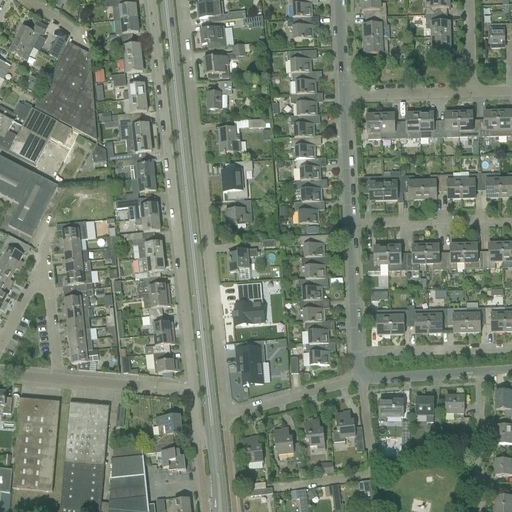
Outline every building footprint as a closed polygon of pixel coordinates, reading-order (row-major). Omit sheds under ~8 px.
[(285,0),(286,2),(288,2),(288,7),(292,7),(293,20),(311,19),(310,3),(317,3),(316,0),(285,0)] [(360,0),(361,6),(362,6),(362,13),(364,13),(364,20),(386,19),(386,10),(380,9),(379,0),(360,0)] [(430,0),(431,4),(425,4),(425,8),(425,17),(447,17),(447,10),(449,10),(448,0),(430,0)] [(119,2),(105,3),(105,10),(112,9),(114,23),(137,20),(135,6),(129,7),(119,8),(119,2)] [(213,5),(197,6),(199,20),(208,19),(208,25),(221,24),(221,23),(227,23),(242,21),(245,21),(245,20),(245,13),(228,15),(228,16),(223,17),(222,4),(213,5)] [(447,24),(447,17),(425,17),(426,26),(431,27),(432,39),(449,39),(449,24),(447,24)] [(245,21),(242,21),(243,28),(248,27),(248,31),(263,29),(262,18),(245,20),(245,21)] [(287,20),(285,20),(285,24),(287,24),(287,29),(293,29),(294,42),(303,41),(313,41),(312,25),(318,24),(318,18),(311,19),(293,20),(287,20)] [(362,34),(362,41),(363,41),(363,42),(381,41),(387,41),(389,40),(388,26),(386,27),(386,19),(364,20),(365,26),(363,26),(363,34),(362,34)] [(115,37),(108,38),(109,43),(121,42),(128,41),(127,35),(132,35),(138,34),(137,20),(114,23),(115,37)] [(43,38),(47,29),(37,24),(32,34),(22,29),(16,41),(33,50),(40,36),(43,38)] [(500,26),(490,26),(490,50),(504,50),(504,40),(509,40),(509,43),(510,43),(509,26),(500,26)] [(226,49),(224,30),(200,32),(202,46),(208,45),(209,51),(226,49)] [(57,61),(66,43),(56,39),(48,56),(57,61)] [(426,62),(448,61),(448,54),(450,54),(449,39),(432,39),(432,51),(426,52),(426,62)] [(27,62),(33,50),(16,41),(9,54),(27,62)] [(363,43),(362,43),(363,50),(364,50),(364,57),(366,57),(366,64),(386,63),(387,63),(388,63),(388,56),(387,54),(387,41),(381,41),(363,42),(363,43)] [(96,142),(92,77),(90,57),(90,55),(68,44),(35,109),(96,142)] [(133,46),(124,47),(125,61),(141,60),(139,46),(133,46)] [(244,47),(231,49),(232,56),(233,60),(238,59),(245,58),(245,54),(248,53),(249,53),(248,46),(247,47),(244,47)] [(286,54),(284,54),(284,58),(286,57),(286,63),(291,62),(291,75),(310,74),(309,59),(316,58),(316,52),(306,53),(286,54)] [(204,68),(202,68),(203,75),(205,74),(205,76),(207,76),(207,81),(219,81),(219,76),(225,75),(224,68),(229,67),(228,62),(238,61),(238,59),(233,60),(232,56),(222,57),(222,59),(213,60),(213,59),(203,60),(204,68)] [(125,61),(122,62),(123,74),(126,73),(127,76),(143,74),(142,73),(142,67),(143,67),(143,61),(141,61),(141,60),(125,61)] [(0,61),(0,76),(3,71),(7,73),(10,67),(0,61)] [(44,71),(41,77),(47,81),(50,75),(44,71)] [(291,75),(290,75),(290,79),(291,79),(292,84),(290,84),(291,97),(292,96),(296,96),(315,95),(314,80),(321,80),(321,73),(310,74),(291,75)] [(37,97),(45,82),(32,76),(29,81),(30,82),(26,92),(37,97)] [(207,95),(207,111),(217,111),(220,111),(227,111),(227,97),(227,91),(231,91),(231,84),(217,84),(218,84),(218,91),(220,91),(220,95),(217,95),(207,95)] [(129,93),(123,94),(124,102),(130,101),(145,100),(144,85),(134,87),(128,87),(129,93)] [(291,97),(290,97),(290,105),(293,105),(293,118),(316,117),(315,102),(322,101),(322,95),(315,95),(296,96),(292,96),(291,97)] [(145,100),(130,101),(131,115),(141,114),(147,114),(145,100)] [(0,116),(22,128),(31,111),(18,104),(13,115),(0,107),(0,116)] [(22,128),(0,116),(0,149),(35,167),(50,139),(63,146),(71,150),(78,135),(71,131),(31,110),(31,111),(22,128)] [(511,123),(511,124),(511,113),(497,114),(498,138),(511,137),(511,123)] [(472,125),(472,114),(458,115),(459,139),(478,139),(478,124),(477,124),(472,125)] [(498,138),(497,114),(483,114),(484,124),(478,124),(478,139),(498,138)] [(110,115),(102,116),(103,123),(103,124),(111,123),(110,115)] [(433,126),(433,115),(419,116),(420,140),(437,140),(437,144),(439,144),(439,125),(438,125),(433,126)] [(459,139),(458,115),(444,115),(445,125),(439,125),(439,144),(442,144),(442,140),(459,139)] [(394,127),(394,116),(380,117),(381,141),(400,141),(400,126),(394,127)] [(400,126),(400,141),(406,141),(420,140),(419,116),(405,116),(405,123),(405,126),(400,126)] [(289,118),(288,118),(288,122),(289,122),(290,127),(294,127),(294,140),(313,139),(312,123),(319,123),(319,117),(316,117),(293,118),(289,118)] [(361,142),(371,142),(381,141),(380,117),(366,117),(366,125),(360,125),(361,142)] [(131,121),(118,123),(118,129),(120,143),(127,142),(133,141),(150,139),(150,138),(151,138),(150,131),(149,132),(148,127),(148,125),(142,126),(132,127),(131,121)] [(249,122),(248,122),(248,129),(248,130),(265,129),(265,121),(249,122)] [(228,131),(218,132),(220,155),(230,155),(240,154),(239,139),(235,139),(234,130),(228,131)] [(133,141),(127,142),(128,150),(128,156),(133,156),(135,155),(145,154),(151,153),(151,152),(150,147),(152,147),(151,140),(150,140),(150,139),(133,141)] [(291,140),(289,140),(290,144),(291,144),(291,149),(295,149),(295,161),(314,160),(313,145),(320,145),(320,139),(313,139),(294,140),(291,140)] [(96,147),(93,152),(98,154),(99,161),(106,160),(105,152),(96,147)] [(113,158),(113,155),(108,156),(108,164),(114,163),(114,164),(122,163),(122,162),(134,161),(133,156),(128,156),(113,158)] [(0,196),(19,206),(8,227),(32,239),(58,188),(8,162),(0,157),(0,196)] [(319,182),(319,166),(325,166),(325,160),(314,160),(295,161),(296,171),(300,170),(301,182),(319,182)] [(135,167),(134,161),(122,162),(122,163),(123,168),(129,168),(131,182),(154,179),(152,165),(142,166),(135,167)] [(253,162),(253,171),(273,170),(272,161),(253,162)] [(232,173),(222,174),(223,194),(227,194),(228,202),(247,200),(245,173),(252,173),(252,163),(237,164),(238,173),(235,173),(232,173)] [(507,181),(499,182),(500,200),(511,199),(511,174),(507,175),(507,181)] [(491,175),(480,176),(480,190),(486,190),(486,193),(486,200),(500,200),(499,182),(499,175),(491,175)] [(452,176),(441,177),(441,191),(447,191),(447,194),(447,201),(461,201),(461,183),(452,183),(452,176)] [(468,183),(461,183),(461,201),(475,200),(475,193),(475,190),(480,190),(480,176),(468,176),(468,183)] [(429,184),(422,184),(422,202),(436,201),(436,194),(436,191),(441,191),(441,177),(429,177),(429,184)] [(373,179),(363,179),(363,196),(369,196),(369,203),(383,203),(383,178),(373,179)] [(391,178),(383,178),(383,203),(397,202),(397,192),(402,192),(402,178),(400,178),(391,178)] [(405,178),(402,178),(402,192),(403,192),(408,192),(408,195),(408,202),(422,202),(422,184),(413,184),(413,178),(405,178)] [(126,202),(138,200),(138,195),(155,193),(154,179),(131,182),(132,196),(125,196),(126,202)] [(320,203),(320,188),(327,188),(326,181),(319,182),(301,182),(297,183),(297,192),(301,191),(302,204),(320,203)] [(138,201),(138,200),(126,202),(115,204),(116,211),(134,209),(135,221),(158,219),(157,205),(143,206),(143,200),(138,201)] [(251,210),(250,203),(233,204),(234,212),(225,212),(226,228),(238,227),(238,230),(246,230),(246,225),(252,225),(251,210)] [(317,225),(317,210),(323,209),(323,203),(320,203),(302,204),(294,204),(294,214),(298,213),(299,226),(317,225)] [(287,208),(279,209),(280,218),(287,218),(287,208)] [(144,234),(118,237),(118,243),(131,242),(131,241),(154,239),(154,233),(160,233),(158,219),(135,221),(136,227),(143,226),(144,234)] [(63,240),(60,240),(60,244),(79,242),(87,241),(95,241),(94,223),(85,224),(81,224),(78,225),(68,226),(68,232),(62,233),(63,240)] [(8,237),(2,249),(7,252),(3,259),(21,268),(23,264),(20,263),(23,256),(18,254),(22,244),(8,237)] [(323,259),(323,243),(329,243),(329,237),(300,238),(300,247),(304,247),(305,260),(323,259)] [(154,239),(131,241),(131,242),(131,248),(137,247),(139,261),(163,259),(161,245),(155,245),(154,239)] [(262,250),(275,249),(274,241),(262,242),(262,250)] [(81,253),(79,242),(60,244),(61,248),(64,248),(64,255),(81,253)] [(511,245),(502,246),(502,264),(510,264),(510,270),(511,269),(511,245)] [(477,246),(463,247),(464,265),(464,271),(471,271),(483,271),(482,256),(477,256),(477,254),(477,246)] [(483,256),(482,256),(483,271),(494,270),(494,264),(502,264),(502,246),(488,246),(488,253),(489,256),(483,256)] [(439,247),(425,248),(426,266),(433,266),(433,272),(445,272),(444,257),(439,257),(439,255),(439,247)] [(445,257),(444,257),(445,272),(457,271),(464,271),(464,265),(463,247),(450,247),(450,254),(450,257),(445,257)] [(400,248),(387,249),(387,267),(387,273),(395,273),(406,273),(406,258),(401,258),(400,256),(400,248)] [(406,258),(406,273),(418,272),(418,266),(426,266),(425,248),(412,248),(412,255),(412,258),(406,258)] [(374,256),(367,256),(367,273),(377,273),(380,273),(379,267),(387,267),(387,249),(373,249),(374,256)] [(236,255),(228,255),(230,274),(238,274),(239,282),(241,282),(249,281),(247,259),(257,259),(256,251),(236,252),(236,255)] [(62,266),(82,264),(88,263),(87,252),(81,253),(64,255),(65,261),(62,261),(62,266)] [(324,280),(324,265),(330,264),(330,258),(323,259),(305,260),(301,260),(301,269),(305,269),(306,281),(324,280)] [(19,272),(21,268),(3,259),(0,265),(0,269),(13,276),(16,270),(19,272)] [(138,275),(134,276),(135,277),(135,282),(144,281),(160,279),(160,273),(164,272),(163,259),(139,261),(137,261),(138,275)] [(83,274),(82,264),(62,266),(63,270),(66,270),(67,276),(83,274)] [(0,281),(11,287),(13,283),(10,282),(13,276),(0,269),(0,281)] [(92,291),(91,274),(83,275),(83,274),(67,276),(67,283),(64,283),(65,288),(74,287),(75,293),(87,292),(87,291),(92,291)] [(161,287),(160,279),(144,281),(145,288),(148,288),(149,294),(138,296),(138,300),(150,299),(169,297),(168,286),(161,287)] [(321,302),(321,287),(327,286),(327,280),(324,280),(306,281),(298,282),(298,291),(302,291),(303,303),(321,302)] [(0,281),(0,293),(3,295),(8,297),(11,292),(9,291),(11,287),(0,281)] [(234,314),(233,314),(234,328),(263,326),(260,285),(237,287),(238,306),(234,307),(234,314)] [(87,292),(75,293),(75,299),(64,300),(65,307),(62,308),(62,312),(82,310),(87,309),(89,309),(88,298),(93,298),(93,291),(92,291),(87,292)] [(378,294),(370,294),(371,303),(379,303),(378,302),(378,294)] [(151,310),(148,310),(149,318),(162,317),(162,309),(170,308),(169,297),(150,299),(151,310)] [(322,324),(322,308),(328,308),(328,302),(321,302),(303,303),(299,303),(300,312),(303,312),(304,325),(322,324)] [(414,308),(408,308),(408,312),(409,326),(415,326),(415,329),(415,336),(428,336),(428,311),(414,312),(414,308)] [(88,320),(87,309),(82,310),(62,312),(63,316),(66,316),(67,322),(88,320)] [(504,309),(485,310),(485,324),(491,324),(491,327),(491,334),(504,334),(504,309)] [(466,310),(447,311),(447,325),(453,325),(453,328),(453,335),(466,335),(466,310)] [(485,310),(466,310),(466,335),(480,334),(480,327),(480,324),(485,324),(485,310)] [(447,311),(428,311),(428,336),(442,335),(442,328),(441,325),(447,325),(447,311)] [(380,313),(370,313),(371,330),(377,330),(377,337),(390,337),(390,312),(380,313)] [(408,312),(390,312),(390,337),(404,336),(403,329),(403,326),(409,326),(408,312)] [(106,329),(115,328),(114,317),(109,318),(105,318),(106,329)] [(162,317),(149,318),(150,326),(153,326),(154,337),(173,335),(172,324),(163,325),(162,317)] [(65,333),(90,331),(88,320),(67,322),(67,329),(64,329),(65,333)] [(328,345),(327,329),(334,329),(333,323),(322,324),(304,325),(305,333),(308,333),(309,346),(328,345)] [(116,339),(115,328),(106,329),(107,329),(108,336),(111,336),(112,339),(116,339)] [(91,342),(90,331),(65,333),(65,338),(68,337),(69,344),(91,342)] [(155,347),(151,348),(152,356),(153,356),(166,355),(166,347),(174,346),(173,335),(154,337),(155,347)] [(67,355),(92,352),(91,342),(69,344),(70,350),(66,351),(67,355)] [(329,367),(328,351),(335,351),(334,344),(328,345),(309,346),(305,346),(306,355),(310,355),(310,368),(329,367)] [(245,350),(236,351),(237,369),(241,369),(242,374),(243,387),(248,387),(248,388),(254,388),(254,386),(263,386),(263,385),(270,384),(268,364),(265,365),(263,349),(245,350)] [(98,362),(98,357),(97,352),(92,352),(67,355),(67,359),(70,359),(71,366),(78,365),(78,372),(89,373),(90,363),(98,362)] [(166,355),(153,356),(155,376),(158,375),(162,375),(162,379),(171,380),(172,380),(172,374),(177,373),(176,361),(170,362),(170,354),(166,355)] [(129,359),(121,359),(123,375),(130,375),(129,359)] [(10,412),(11,408),(12,398),(5,397),(5,394),(0,393),(0,414),(10,416),(10,412)] [(511,401),(511,393),(496,393),(495,411),(504,412),(504,419),(510,419),(511,419),(511,411),(510,411),(510,401),(511,401)] [(463,420),(464,399),(446,398),(445,415),(453,415),(453,419),(463,420)] [(52,494),(59,414),(60,404),(20,400),(12,490),(52,494)] [(426,424),(433,424),(433,400),(416,400),(415,417),(426,417),(426,424)] [(403,402),(379,402),(378,423),(386,424),(386,419),(403,419),(403,402)] [(79,511),(89,406),(69,405),(60,508),(59,511),(79,511)] [(99,511),(100,511),(109,408),(89,406),(79,511),(99,511)] [(123,429),(124,410),(117,409),(115,429),(113,450),(118,450),(119,444),(117,444),(119,429),(123,429)] [(336,432),(332,432),(334,444),(345,443),(344,439),(353,438),(355,438),(354,430),(354,423),(351,423),(350,413),(343,414),(343,415),(335,416),(336,426),(336,432)] [(159,437),(153,438),(154,446),(156,446),(166,445),(173,444),(172,436),(181,435),(179,417),(156,420),(157,428),(158,428),(159,437)] [(511,419),(510,419),(510,428),(495,428),(495,446),(511,445),(511,419)] [(319,431),(319,422),(312,422),(312,424),(304,425),(305,442),(309,442),(309,448),(317,448),(317,453),(325,452),(323,430),(319,431)] [(289,440),(288,430),(281,431),(281,432),(273,433),(275,451),(278,451),(278,457),(293,455),(294,465),(300,464),(298,445),(292,445),(292,440),(289,440)] [(401,433),(401,455),(402,455),(403,455),(403,458),(409,458),(409,450),(409,433),(401,433)] [(258,448),(257,438),(250,439),(251,440),(243,441),(244,459),(247,459),(247,465),(263,463),(261,448),(258,448)] [(363,440),(355,440),(356,446),(357,454),(363,454),(364,454),(363,440)] [(167,453),(166,445),(156,446),(141,447),(142,456),(161,454),(163,470),(169,469),(169,470),(176,469),(176,473),(185,472),(184,457),(180,458),(179,451),(167,453)] [(145,488),(142,456),(141,447),(118,450),(113,450),(110,491),(145,488)] [(3,456),(2,469),(10,469),(11,457),(3,456)] [(511,477),(511,469),(510,470),(510,461),(495,461),(495,477),(511,477)] [(332,464),(319,465),(320,476),(333,475),(332,464)] [(0,471),(0,494),(11,495),(13,472),(0,471)] [(374,509),(370,482),(359,484),(360,485),(363,484),(366,510),(374,509)] [(250,492),(266,490),(265,484),(249,486),(250,492)] [(341,511),(338,487),(328,488),(330,497),(332,497),(333,511),(341,511)] [(109,505),(108,511),(154,511),(154,506),(147,507),(145,488),(110,491),(109,505)] [(272,495),(272,490),(266,491),(266,490),(250,492),(250,498),(256,497),(272,495)] [(310,502),(317,498),(313,491),(306,495),(310,502)] [(0,511),(8,511),(10,496),(11,495),(0,494),(0,511)] [(495,498),(494,511),(511,511),(511,508),(511,498),(505,498),(495,498)] [(174,511),(189,511),(189,501),(174,503),(174,511)]
